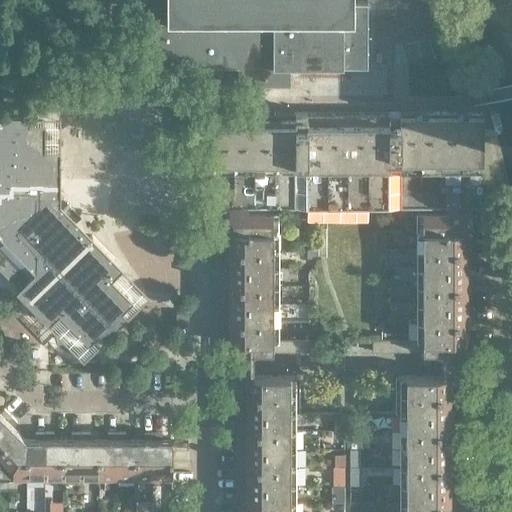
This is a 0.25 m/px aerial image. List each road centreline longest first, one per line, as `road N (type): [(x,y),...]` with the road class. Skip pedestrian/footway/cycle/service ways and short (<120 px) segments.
road 1 (residential): [(481,361),(202,361)]
road 2 (residential): [(202,401),(42,400),(0,361)]
road 3 (residential): [(481,361),(501,362),(492,208)]
road 4 (unclassified): [(511,66),(430,74),(409,0)]
road 5 (residential): [(481,511),(481,361)]
